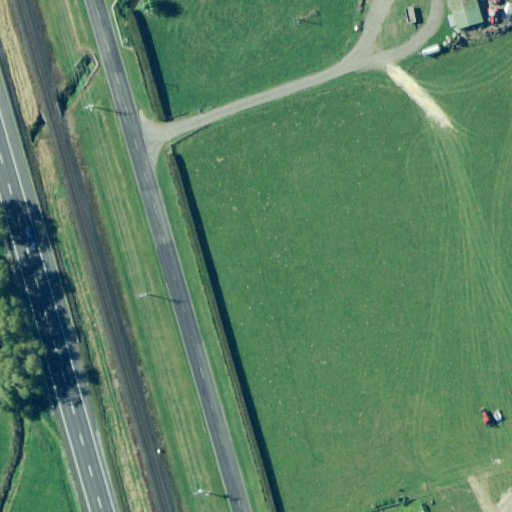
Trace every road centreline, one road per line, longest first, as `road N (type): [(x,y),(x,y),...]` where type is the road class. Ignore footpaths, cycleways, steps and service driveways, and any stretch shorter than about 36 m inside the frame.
road 1 (tertiary): [(94,0),(241,511)]
road 2 (primary): [(0,159),(101,511)]
